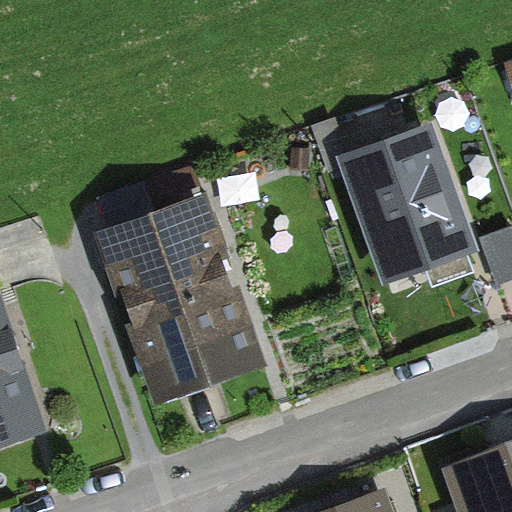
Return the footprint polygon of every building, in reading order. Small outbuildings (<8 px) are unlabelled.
[(437,129),(345,160),(385,278),(476,247),(437,129)] [(207,205),(100,241),(154,400),(261,364),(207,205)] [(511,232),(487,239),(499,285),(511,282),(511,232)] [(0,308),(0,307),(0,440),(38,429),(0,308)] [(511,511),(511,449),(454,469),(468,511),(511,511)] [(389,511),(384,497),(339,511),(389,511)]
